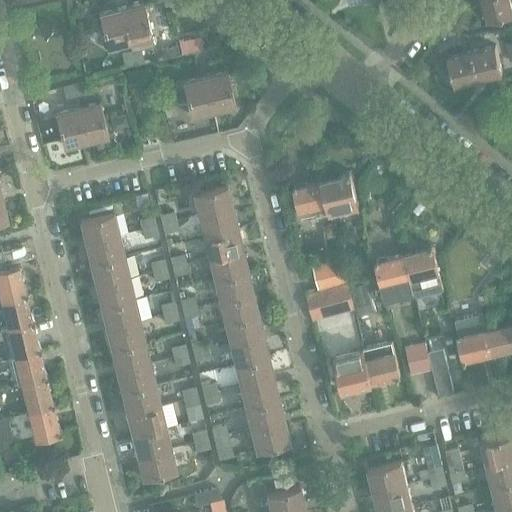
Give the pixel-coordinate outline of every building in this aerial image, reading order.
[(483,0),(489,20),(511,14),(511,6),(510,0),(483,0)] [(144,3),(122,8),(129,42),(152,36),(144,3)] [(122,8),(116,10),(99,14),(107,47),(129,42),(122,8)] [(203,36),(181,38),(182,51),(205,49),(203,36)] [(503,73),(496,45),(472,51),(479,79),(503,73)] [(141,49),(132,51),(135,65),(144,63),(141,49)] [(125,68),(135,65),(132,51),(122,53),(125,68)] [(472,51),(449,57),(455,85),(479,79),(472,51)] [(448,57),(439,60),(442,74),(452,71),(448,57)] [(255,80),(252,66),(242,68),(246,82),(255,80)] [(213,110),(236,105),(228,71),(205,77),(213,110)] [(205,77),(183,82),(190,115),(213,110),(205,77)] [(81,82),(72,84),(76,98),(85,96),(81,82)] [(76,98),(72,84),(63,86),(66,100),(76,98)] [(168,86),(159,88),(162,102),(172,100),(168,86)] [(100,102),(78,108),(86,141),(108,135),(100,102)] [(78,108),(55,113),(63,146),(86,141),(78,108)] [(331,212),(359,205),(352,173),(324,180),(331,212)] [(324,180),(295,187),(303,218),(331,212),(324,180)] [(194,192),(200,216),(233,208),(227,184),(194,192)] [(200,216),(205,237),(238,229),(233,208),(200,216)] [(176,220),(174,211),(160,215),(162,224),(176,220)] [(119,235),(114,212),(81,220),(86,243),(119,235)] [(157,225),(154,216),(140,219),(142,229),(157,225)] [(162,224),(165,233),(179,230),(176,220),(162,224)] [(142,229),(145,238),(159,235),(157,225),(142,229)] [(205,237),(210,258),(243,250),(238,229),(205,237)] [(91,264),(125,256),(119,235),(86,243),(91,264)] [(434,248),(406,255),(411,278),(440,271),(434,248)] [(210,258),(215,280),(248,272),(243,250),(210,258)] [(170,257),(173,267),(187,263),(185,254),(170,257)] [(415,292),(411,278),(406,255),(378,262),(383,285),(387,299),(415,292)] [(130,278),(125,256),(91,264),(97,286),(130,278)] [(153,271),(167,268),(165,258),(151,262),(153,271)] [(189,273),(187,263),(173,267),(175,276),(189,273)] [(0,300),(2,300),(25,294),(18,266),(0,270),(0,300)] [(169,277),(167,268),(153,271),(155,281),(169,277)] [(337,268),(316,273),(320,288),(341,283),(337,268)] [(215,280),(220,301),(254,293),(248,272),(215,280)] [(102,306),(135,298),(130,278),(97,286),(102,306)] [(360,313),(377,310),(372,282),(355,285),(360,313)] [(349,283),(320,290),(325,309),(354,302),(349,283)] [(220,301),(225,322),(258,314),(254,293),(220,301)] [(25,294),(2,300),(9,328),(32,322),(25,294)] [(183,309),(197,305),(195,296),(180,299),(183,309)] [(140,320),(135,298),(102,306),(107,328),(140,320)] [(161,304),(163,314),(177,310),(175,301),(161,304)] [(199,315),(197,305),(183,309),(185,318),(199,315)] [(180,320),(177,310),(163,314),(165,323),(180,320)] [(225,322),(231,343),(264,335),(258,314),(225,322)] [(112,349),(145,341),(140,320),(107,328),(112,349)] [(7,357),(39,350),(32,322),(9,328),(11,338),(3,340),(7,357)] [(511,323),(487,329),(493,352),(511,347),(511,323)] [(487,329),(459,336),(465,359),(493,352),(487,329)] [(231,343),(236,365),(269,357),(264,335),(231,343)] [(193,352),(207,348),(205,339),(191,342),(193,352)] [(432,368),(426,340),(405,344),(411,372),(432,368)] [(150,362),(145,341),(112,349),(117,370),(150,362)] [(365,348),(372,382),(401,375),(393,342),(365,348)] [(171,347),(173,357),(188,353),(185,344),(171,347)] [(210,358),(207,348),(193,352),(196,361),(210,358)] [(372,382),(365,348),(336,355),(344,388),(372,382)] [(22,383),(45,377),(39,350),(7,357),(14,385),(22,383)] [(190,363),(188,353),(173,357),(176,366),(190,363)] [(236,365),(241,386),(274,378),(269,357),(236,365)] [(122,392),(155,384),(150,362),(117,370),(122,392)] [(22,383),(29,411),(52,405),(45,377),(22,383)] [(246,408),(279,400),(274,378),(241,386),(246,408)] [(201,385),(204,395),(218,391),(215,382),(201,385)] [(161,405),(155,384),(122,392),(127,413),(161,405)] [(181,390),(184,399),(198,396),(196,386),(181,390)] [(220,401),(218,391),(204,395),(206,404),(220,401)] [(200,405),(198,396),(184,399),(186,409),(200,405)] [(246,408),(251,429),(285,421),(279,400),(246,408)] [(29,411),(36,439),(59,433),(52,405),(29,411)] [(133,435),(166,427),(161,405),(127,413),(133,435)] [(7,416),(0,418),(0,446),(14,444),(7,416)] [(290,443),(285,421),(251,429),(257,451),(290,443)] [(226,424),(212,428),(214,438),(228,435),(226,424)] [(171,448),(166,427),(133,435),(138,456),(171,448)] [(192,433),(194,442),(208,439),(206,429),(192,433)] [(511,434),(483,442),(488,464),(511,458),(511,434)] [(228,435),(214,438),(219,460),(233,456),(228,435)] [(211,448),(208,439),(194,442),(196,451),(211,448)] [(459,447),(446,450),(451,473),(464,469),(459,447)] [(138,456),(143,478),(176,470),(171,448),(138,456)] [(493,485),(511,480),(511,458),(488,464),(493,485)] [(408,483),(402,461),(369,469),(375,491),(408,483)] [(431,478),(445,475),(443,466),(428,469),(431,478)] [(465,470),(450,473),(453,483),(467,479),(465,470)] [(433,488),(447,484),(445,475),(431,478),(433,488)] [(498,506),(511,502),(511,480),(493,485),(498,506)] [(380,511),(413,504),(408,483),(375,491),(380,511)] [(289,511),(305,508),(300,485),(267,493),(271,511),(289,511)] [(215,501),(221,499),(218,487),(212,489),(215,501)] [(209,502),(215,501),(212,489),(206,490),(209,502)] [(209,502),(206,490),(200,492),(203,504),(209,502)] [(197,505),(203,504),(200,492),(194,493),(197,505)] [(511,511),(511,502),(498,506),(499,511),(511,511)] [(459,511),(474,511),(473,503),(458,507),(459,511)]
